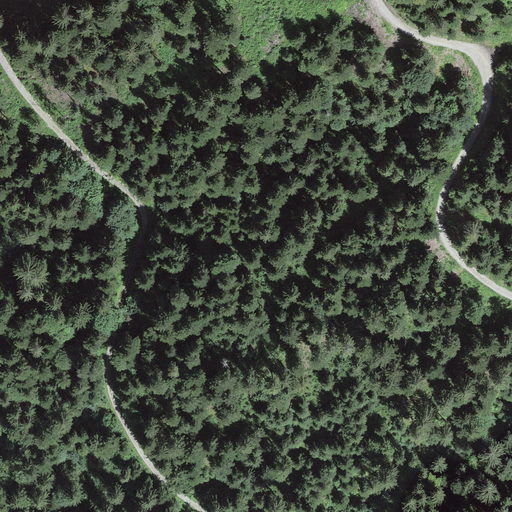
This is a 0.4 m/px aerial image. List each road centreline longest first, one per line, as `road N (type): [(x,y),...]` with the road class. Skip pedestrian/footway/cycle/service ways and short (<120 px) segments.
road 1 (track): [(0,58),(42,116),(141,208),(143,230),(110,342),(110,393),(155,471),(207,511)]
road 2 (track): [(511,296),(460,259),(440,223),(449,181),(486,110),(483,61),(411,32),(377,0)]
